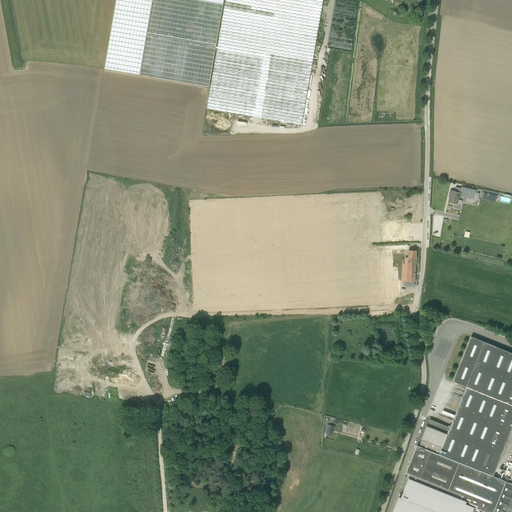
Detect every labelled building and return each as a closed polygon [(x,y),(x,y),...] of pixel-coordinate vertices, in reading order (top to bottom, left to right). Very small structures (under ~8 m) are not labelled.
[(115,0),(104,69),(209,87),(223,0),(115,0)] [(225,0),(206,108),(301,125),(323,0),(225,0)] [(451,195),(449,202),(457,204),(459,196),(460,197),(461,193),(451,190),(450,195),(451,195)] [(482,199),(497,201),(498,192),(484,190),(482,199)] [(403,267),(403,281),(415,282),(416,267),(417,251),(409,250),(408,264),(403,264),(403,267)] [(511,353),(471,337),(457,372),(453,381),(466,387),(467,388),(463,397),(462,397),(462,398),(462,399),(460,405),(459,408),(458,408),(457,409),(458,411),(454,419),(453,419),(453,421),(453,422),(451,427),(430,418),(419,446),(417,446),(406,473),(411,475),(402,496),(400,495),(393,511),(510,511),(511,509),(511,483),(493,476),(511,429),(511,353)] [(230,367),(230,355),(220,355),(219,366),(230,367)] [(326,434),(332,435),(334,427),(328,425),(329,421),(326,420),(325,420),(325,425),(326,425),(324,433),(326,433),(326,434)]
